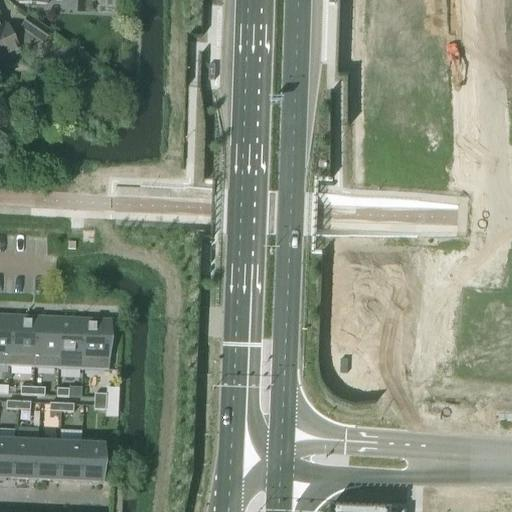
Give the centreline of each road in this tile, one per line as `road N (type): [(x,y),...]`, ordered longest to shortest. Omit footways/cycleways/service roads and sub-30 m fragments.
road 1 (primary): [(245,0),(229,448)]
road 2 (primary): [(281,437),(297,0)]
road 3 (residential): [(511,221),(493,219),(485,0)]
road 4 (residential): [(470,464),(410,444),(281,437)]
road 5 (residential): [(279,474),(409,477),(470,464)]
